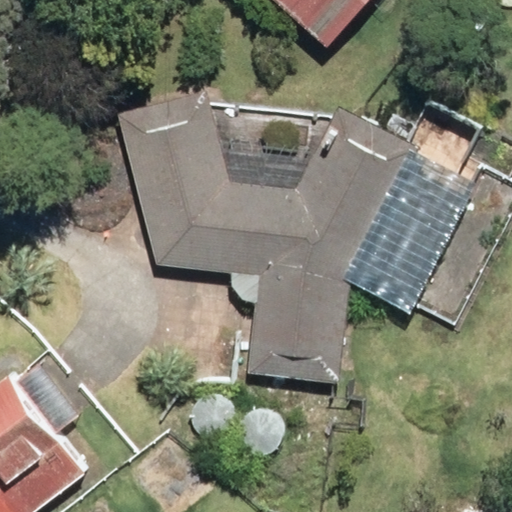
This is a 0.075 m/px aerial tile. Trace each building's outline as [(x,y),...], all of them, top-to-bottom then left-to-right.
[(268,0),(323,45),(364,0),(268,0)] [(219,91),(116,93),(158,262),(238,265),(238,289),(256,293),(253,368),(345,367),(347,261),(401,176),(405,113),(321,111),(318,153),(304,152),(303,171),(224,170),(219,91)] [(0,511),(22,511),(84,454),(0,366),(0,511)] [(204,455),(179,425),(123,470),(149,501),(204,455)] [(130,511),(131,511),(107,485),(76,511),(130,511)]
